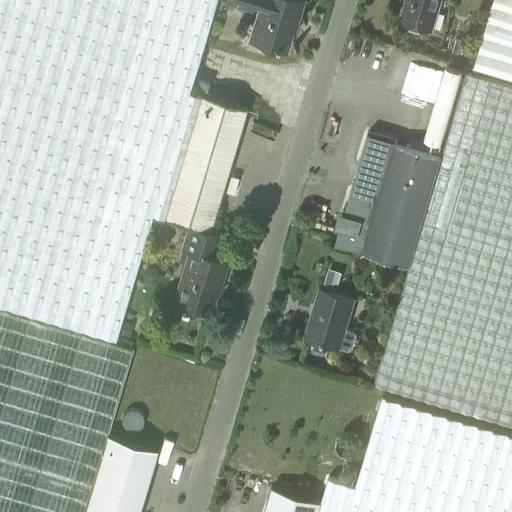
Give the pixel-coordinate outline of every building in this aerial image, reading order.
[(150,210),(186,88),(211,0),(0,0),(0,300),(113,334),(150,210)] [(290,29),(298,0),(229,0),(251,6),(252,0),(259,2),(249,36),(286,47),(291,29),(290,29)] [(431,27),(439,0),(406,0),(401,18),(431,27)] [(511,0),(491,0),(473,62),(511,73),(511,0)] [(511,84),(466,71),(442,153),(410,265),(375,383),(511,423),(511,84)] [(244,105),(186,88),(150,210),(208,227),(244,105)] [(410,265),(442,153),(397,140),(398,139),(368,130),(335,244),(363,252),(363,251),(410,265)] [(209,308),(224,257),(216,255),(222,234),(187,223),(176,258),(184,260),(172,297),(209,308)] [(311,336),(341,344),(350,347),(352,346),(356,334),(354,330),(346,327),(355,296),(320,286),(316,302),(320,304),(311,336)] [(0,511),(85,511),(109,432),(134,348),(0,307),(0,511)] [(511,511),(511,431),(382,393),(355,482),(328,474),(321,497),(322,498),(317,511),(511,511)] [(139,511),(159,447),(109,432),(85,511),(139,511)] [(263,511),(317,511),(322,498),(321,497),(272,483),(263,511)]
